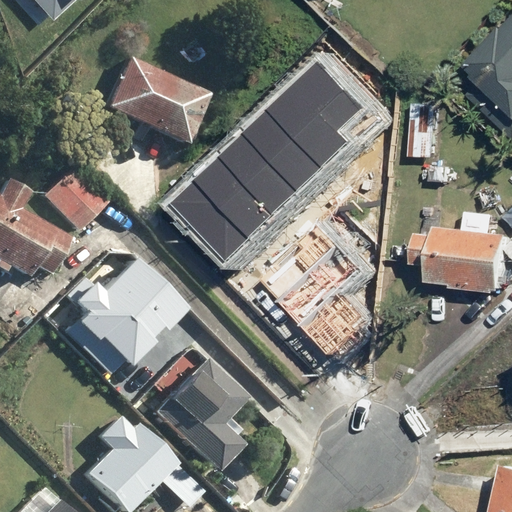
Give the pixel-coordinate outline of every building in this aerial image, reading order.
[(36,0),(55,21),(78,0),(36,0)] [(511,24),(510,26),(508,24),(467,68),(477,77),(464,91),(511,136),(511,24)] [(202,95),(123,58),(99,109),(178,146),(202,95)] [(363,108),(316,58),(166,199),(222,259),(349,142),(339,131),(363,108)] [(439,104),(414,103),(412,159),(436,160),(439,104)] [(461,169),(432,166),(430,185),(459,188),(461,169)] [(65,171),(37,197),(72,234),(94,213),(72,189),(77,184),(65,171)] [(0,268),(19,279),(26,268),(41,276),(64,239),(15,209),(24,194),(2,180),(0,183),(0,268)] [(374,199),(340,202),(344,237),(378,234),(374,199)] [(337,289),(359,269),(314,222),(254,279),(327,355),(366,318),(337,289)] [(507,237),(436,229),(435,238),(417,236),(414,267),(432,269),(430,284),(453,287),(453,290),(496,295),(496,291),(501,292),(507,237)] [(170,330),(192,307),(140,257),(107,290),(98,281),(78,301),(88,310),(67,331),(111,374),(127,358),(135,365),(159,341),(155,338),(166,326),(170,330)] [(202,360),(147,413),(206,473),(233,446),(213,426),(241,400),(202,360)] [(142,420),(137,425),(125,412),(100,437),(112,448),(88,470),(127,511),(181,462),(142,420)] [(511,511),(511,469),(505,468),(495,511),(511,511)] [(76,511),(64,499),(49,511),(76,511)]
